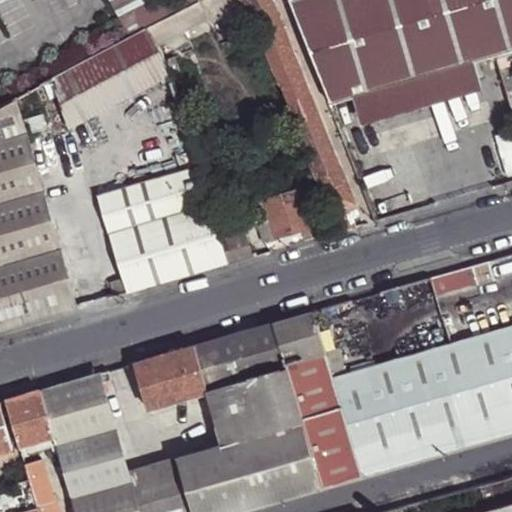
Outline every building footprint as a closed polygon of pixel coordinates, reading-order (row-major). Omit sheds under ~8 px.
[(109,0),(116,13),(130,39),(149,29),(177,14),(170,0),(109,0)] [(199,3),(197,0),(170,0),(177,14),(199,3)] [(211,26),(236,13),(228,0),(209,0),(200,5),(209,23),(211,26)] [(247,7),(244,0),(228,0),(236,13),(247,7)] [(270,0),(247,0),(290,104),(288,105),(331,203),(330,203),(333,211),(338,209),(355,202),(270,0)] [(511,0),(287,0),(316,74),(328,102),(368,91),(376,110),(483,80),(478,62),(496,57),(509,54),(511,52),(511,0)] [(149,29),(158,47),(209,23),(200,5),(199,3),(177,14),(149,29)] [(168,76),(164,62),(161,52),(158,47),(149,29),(130,39),(55,78),(67,120),(70,127),(168,76)] [(511,64),(511,62),(511,61),(511,52),(509,54),(496,57),(506,89),(511,87),(511,64)] [(168,76),(169,78),(181,74),(176,59),(164,62),(168,76)] [(267,64),(259,67),(262,73),(271,69),(267,64)] [(355,116),(376,110),(368,91),(328,102),(329,105),(350,99),(355,116)] [(0,329),(76,307),(15,99),(11,101),(0,107),(0,329)] [(186,132),(189,142),(215,134),(210,125),(186,132)] [(192,150),(197,171),(200,179),(218,174),(209,146),(192,150)] [(117,296),(227,265),(220,241),(217,232),(200,179),(197,171),(98,199),(121,273),(112,281),(117,296)] [(271,252),(312,239),(298,191),(267,201),(257,204),(271,252)] [(333,211),(330,203),(328,204),(339,232),(347,230),(338,209),(333,211)] [(220,241),(246,233),(242,225),(217,232),(220,241)] [(227,265),(253,257),(246,233),(220,241),(227,265)] [(475,265),(434,277),(439,295),(480,283),(475,265)] [(314,311),(135,363),(149,409),(208,392),(223,443),(142,466),(127,470),(139,511),(226,511),(360,474),(334,380),(326,353),(314,311)] [(511,328),(346,377),(334,380),(360,474),(511,430),(511,328)] [(338,350),(326,353),(334,380),(346,377),(338,350)] [(99,374),(41,391),(54,437),(58,446),(76,511),(139,511),(127,470),(105,394),(120,390),(114,370),(99,374)] [(41,391),(9,400),(21,445),(54,437),(41,391)] [(0,452),(13,448),(0,402),(0,452)] [(54,437),(21,445),(25,456),(58,446),(54,437)] [(39,506),(54,502),(42,459),(26,463),(28,469),(39,506)] [(12,487),(17,503),(19,511),(39,506),(28,469),(8,475),(12,487)] [(1,490),(5,507),(17,503),(12,487),(1,490)] [(60,511),(57,501),(54,502),(39,506),(40,511),(60,511)] [(0,511),(19,511),(17,503),(5,507),(0,508),(0,511)]
